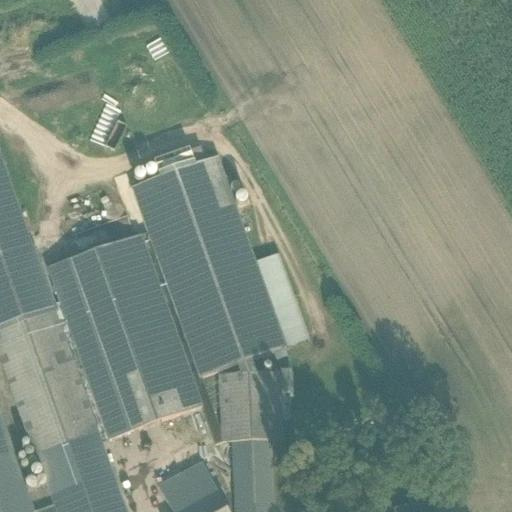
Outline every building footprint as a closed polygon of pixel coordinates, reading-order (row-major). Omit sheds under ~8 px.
[(285,351),(217,160),(195,167),(190,153),(154,165),(159,180),(131,190),(147,236),(142,238),(203,408),(200,409),(213,448),(220,444),(219,433),(218,433),(199,381),(285,351)] [(0,355),(33,448),(54,508),(55,511),(124,511),(120,501),(101,446),(52,308),(30,248),(0,161),(0,355)] [(203,408),(142,238),(68,264),(46,272),(58,306),(52,308),(101,446),(200,409),(203,408)] [(272,511),(270,442),(281,442),(278,375),(216,378),(219,433),(220,444),(232,444),(234,511),(272,511)] [(32,511),(0,422),(0,511),(32,511)] [(329,462),(346,511),(369,511),(349,455),(329,462)] [(226,511),(202,465),(157,489),(169,511),(226,511)] [(392,511),(428,511),(425,501),(392,511)]
